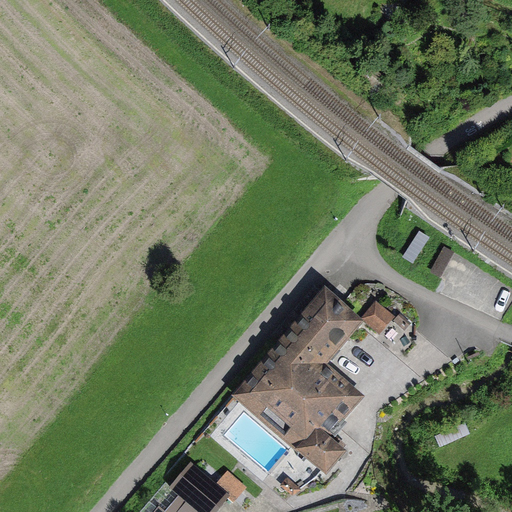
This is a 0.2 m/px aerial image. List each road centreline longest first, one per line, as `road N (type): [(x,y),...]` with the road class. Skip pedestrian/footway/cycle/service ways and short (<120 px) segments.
road 1 (residential): [(511,105),(450,138),(389,189),(104,511)]
road 2 (track): [(511,334),(405,286),(341,242)]
